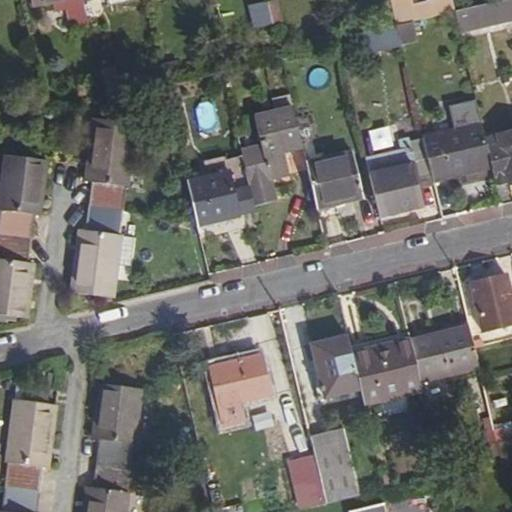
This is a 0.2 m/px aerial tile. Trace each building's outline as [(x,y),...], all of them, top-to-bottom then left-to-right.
[(34,0),(36,7),(52,3),(55,16),(67,12),(72,34),(88,30),(86,20),(82,2),(81,0),(34,0)] [(409,0),(390,0),(397,28),(454,14),(450,0),(446,0),(411,8),(409,0)] [(511,0),(454,14),(459,35),(511,22),(511,0)] [(269,7),(275,32),(281,31),(280,25),(283,24),(279,4),(269,7)] [(376,54),(402,48),(397,28),(371,34),(376,54)] [(364,57),(376,54),(371,34),(360,37),(364,57)] [(105,92),(116,89),(111,66),(100,69),(105,92)] [(303,149),(291,99),(272,104),(275,117),(256,121),(262,150),(242,154),(255,209),(276,204),(271,181),(289,176),(284,153),(303,149)] [(199,128),(214,126),(210,102),(195,104),(199,128)] [(89,185),(84,235),(75,234),(67,295),(110,301),(118,240),(114,239),(120,189),(124,189),(131,129),(90,124),(81,185),(89,185)] [(375,147),(396,145),(394,125),(373,127),(375,147)] [(424,141),(434,182),(491,170),(486,147),(481,128),(424,141)] [(366,162),(370,177),(380,219),(424,208),(419,185),(434,182),(424,141),(410,145),(408,140),(399,143),(402,154),(366,162)] [(511,140),(486,147),(491,170),(496,188),(511,184),(511,140)] [(352,156),(307,166),(317,211),(363,200),(352,156)] [(0,319),(24,323),(31,270),(23,269),(29,219),(37,220),(44,166),(1,161),(0,166),(0,319)] [(189,186),(199,228),(240,218),(229,177),(189,186)] [(483,335),(511,328),(511,309),(505,279),(472,287),(483,335)] [(411,342),(420,383),(477,370),(467,328),(411,342)] [(318,399),(360,390),(352,356),(347,337),(312,345),(315,360),(310,361),(318,399)] [(411,342),(352,356),(360,390),(364,407),(423,394),(420,383),(411,342)] [(210,370),(225,429),(245,424),(241,406),(272,399),(261,357),(210,370)] [(511,400),(511,401),(511,378),(489,379),(491,434),(511,433),(511,400)] [(104,446),(98,496),(91,495),(88,511),(128,511),(130,500),(127,499),(133,449),(137,449),(144,393),(104,388),(97,445),(104,446)] [(16,404),(8,465),(11,465),(5,511),(39,511),(45,469),(51,470),(58,408),(16,404)] [(321,490),(355,482),(345,437),(310,445),(321,490)] [(355,482),(321,490),(325,506),(383,491),(380,476),(355,482)]
